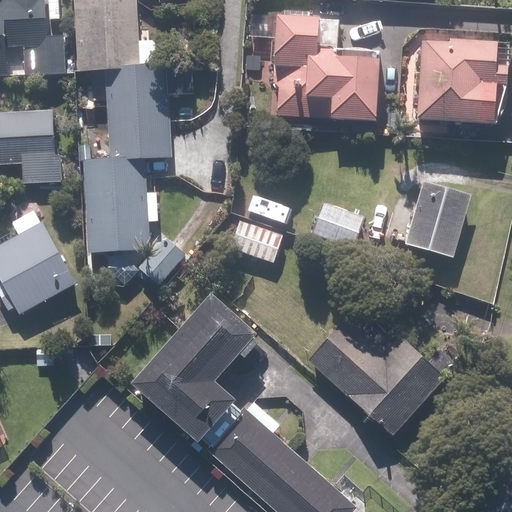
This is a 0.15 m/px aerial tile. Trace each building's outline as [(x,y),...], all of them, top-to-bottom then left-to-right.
[(46,38),(44,0),(0,0),(0,77),(8,77),(7,50),(23,49),(24,78),(67,76),(64,37),(46,38)] [(136,0),(86,0),(76,0),(78,67),(121,66),(156,63),(156,41),(139,42),(136,0)] [(325,22),(279,19),(276,84),(281,85),(279,118),(376,123),(380,56),(323,53),(325,22)] [(420,44),(416,122),(492,126),(493,113),(503,113),(507,46),(450,42),(450,45),(420,44)] [(144,162),(173,160),(166,64),(157,65),(121,67),(121,73),(105,73),(111,160),(126,160),(126,163),(144,162)] [(56,112),(0,113),(0,166),(24,166),(24,185),(57,185),(56,112)] [(146,195),(144,162),(126,163),(126,160),(111,160),(82,162),(88,256),(149,252),(148,225),(146,195)] [(423,183),(405,247),(453,261),(471,197),(423,183)] [(279,211),(256,202),(249,219),(280,232),(287,214),(279,211)] [(365,221),(323,204),(311,235),(353,252),(365,221)] [(239,222),(230,251),(274,266),(284,237),(239,222)] [(0,298),(8,313),(15,309),(20,317),(76,286),(43,226),(0,249),(0,298)] [(165,239),(138,269),(159,287),(186,257),(165,239)] [(217,296),(137,384),(202,443),(239,402),(218,382),(243,354),(248,359),(262,344),(257,339),(260,335),(217,296)] [(108,315),(104,326),(112,329),(116,318),(108,315)] [(346,320),(307,363),(378,426),(382,421),(396,433),(444,379),(441,377),(453,364),(438,351),(426,364),(398,338),(384,354),(346,320)] [(246,410),(207,453),(262,502),(301,459),(246,410)] [(38,458),(29,468),(65,498),(85,474),(45,439),(33,453),(38,458)] [(301,459),(262,502),(272,511),(354,511),(357,509),(301,459)] [(219,511),(192,488),(171,511),(219,511)]
